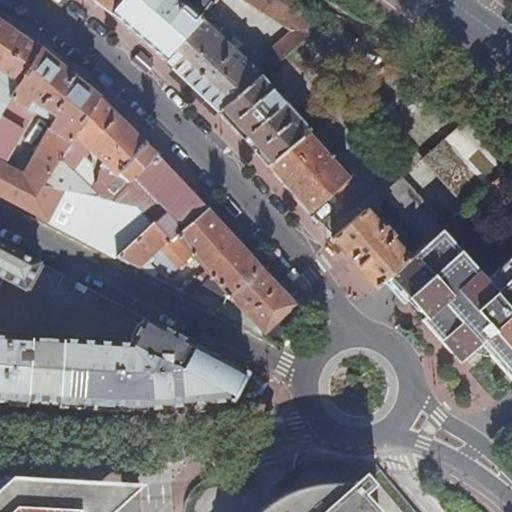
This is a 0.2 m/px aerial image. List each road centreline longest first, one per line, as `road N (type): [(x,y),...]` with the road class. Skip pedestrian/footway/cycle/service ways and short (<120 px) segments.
road 1 (tertiary): [(368,340),(164,117),(22,0)]
road 2 (residential): [(306,373),(0,220)]
road 3 (tertiary): [(0,439),(156,449),(336,435)]
